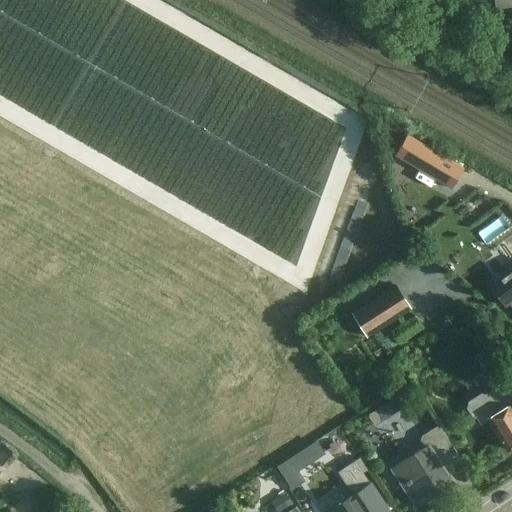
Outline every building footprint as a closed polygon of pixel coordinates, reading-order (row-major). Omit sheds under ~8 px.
[(407,134),(394,155),(450,188),(462,167),(407,134)] [(511,236),(510,233),(484,253),(499,273),(511,262),(511,236)] [(511,271),(488,289),(504,309),(509,306),(511,310),(511,271)] [(366,336),(410,308),(395,285),(351,313),(366,336)] [(308,333),(324,323),(317,312),(301,322),(308,333)] [(391,331),(398,342),(421,327),(415,317),(391,331)] [(487,419),(506,449),(511,445),(511,406),(510,404),(511,403),(511,397),(503,382),(485,394),(481,392),(467,401),(466,408),(471,416),(476,417),(480,424),(487,419)] [(395,396),(381,405),(388,415),(402,406),(395,396)] [(463,463),(441,428),(438,424),(421,435),(419,442),(423,448),(395,466),(405,481),(401,484),(416,507),(453,483),(447,474),(463,463)] [(288,457),(276,465),(291,488),(304,480),(297,470),(317,457),(315,455),(309,444),(308,444),(288,457)] [(0,465),(1,466),(10,455),(10,454),(0,445),(0,465)] [(379,497),(363,472),(367,469),(359,457),(337,471),(351,495),(326,511),(370,511),(366,506),(379,497)]
